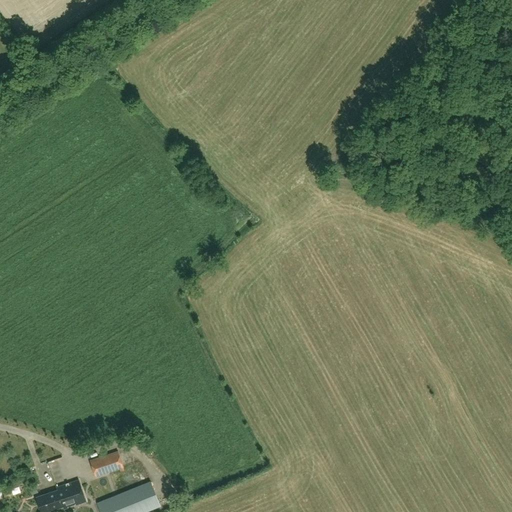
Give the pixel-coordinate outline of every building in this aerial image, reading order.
[(125,459),(130,456),(125,447),(119,450),(125,459)] [(89,460),(95,476),(123,467),(117,451),(89,460)] [(56,487),(57,490),(36,497),(40,511),(44,511),(63,506),(64,509),(86,501),(79,479),(56,487)] [(150,482),(97,503),(101,511),(143,511),(160,505),(150,482)] [(38,493),(36,486),(30,488),(32,495),(38,493)]
